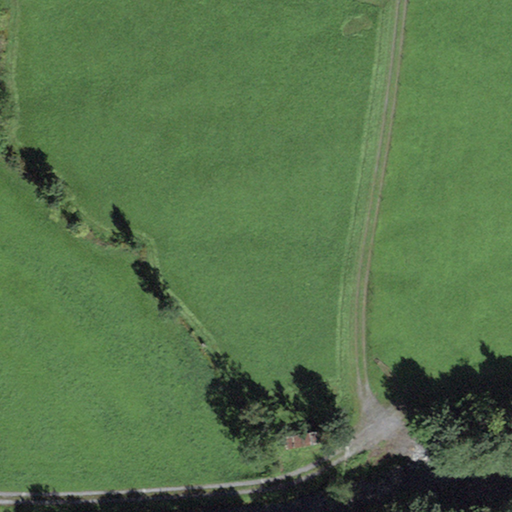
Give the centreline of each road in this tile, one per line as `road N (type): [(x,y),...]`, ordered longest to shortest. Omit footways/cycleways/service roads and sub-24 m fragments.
road 1 (track): [(361,443),(363,268),(401,0)]
road 2 (track): [(0,495),(284,482),(361,443)]
